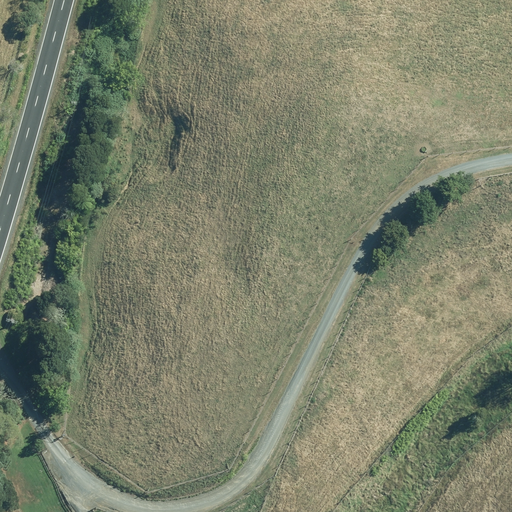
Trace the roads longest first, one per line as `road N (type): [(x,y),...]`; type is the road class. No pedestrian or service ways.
road 1 (unknown): [(511,159),(452,174),(405,202),(344,286),(262,457),(237,486),(179,511)]
road 2 (unclassified): [(0,242),(70,0)]
road 3 (unknown): [(148,511),(85,485),(0,362)]
